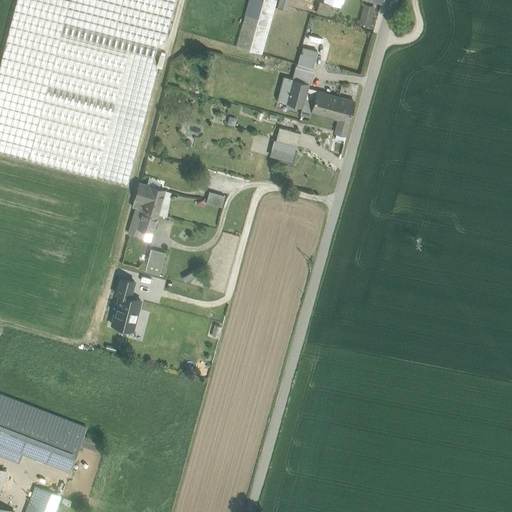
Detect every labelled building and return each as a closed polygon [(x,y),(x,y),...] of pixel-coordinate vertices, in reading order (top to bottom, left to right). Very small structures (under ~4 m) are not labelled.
[(16,0),(0,63),(0,151),(97,177),(128,185),(157,71),(154,57),(61,33),(63,24),(69,0),(16,0)] [(69,0),(63,24),(157,48),(165,41),(175,0),(69,0)] [(276,0),(248,0),(235,47),(262,54),(275,7),(277,7),(277,9),(286,12),(289,0),(279,0),(279,1),(276,0)] [(330,3),(321,0),(316,0),(313,11),(326,15),(330,3)] [(373,13),(363,10),(360,23),(369,25),(373,13)] [(157,48),(63,24),(61,33),(154,57),(157,48)] [(302,48),(296,66),(304,68),(308,54),(315,56),(317,52),(302,48)] [(315,56),(308,54),(304,68),(312,70),(315,56)] [(304,68),(296,66),(293,79),(308,83),(312,70),(304,68)] [(279,101),(287,103),(293,79),(285,77),(279,101)] [(308,83),(293,79),(287,103),(302,107),(307,90),(308,83)] [(220,82),(216,97),(265,110),(269,95),(220,82)] [(338,98),(307,90),(302,107),(300,115),(309,117),(311,110),(330,115),(330,117),(333,118),(338,98)] [(354,102),(338,98),(333,118),(334,118),(339,119),(336,131),(346,134),(349,120),(350,120),(354,102)] [(301,133),(279,127),(276,140),(297,146),(301,133)] [(297,146),(276,140),(273,150),(294,156),(297,146)] [(294,156),(273,150),(271,159),(292,165),(294,156)] [(165,190),(139,183),(132,207),(135,208),(136,207),(158,214),(165,190)] [(165,190),(158,214),(166,216),(173,193),(165,190)] [(208,206),(221,209),(224,197),(210,194),(208,206)] [(158,214),(136,207),(135,208),(128,233),(138,236),(140,228),(153,231),(158,214)] [(140,228),(138,236),(150,239),(153,231),(140,228)] [(165,253),(151,249),(147,262),(162,266),(165,253)] [(162,266),(147,262),(145,271),(159,275),(162,266)] [(162,286),(148,282),(143,302),(157,306),(162,286)] [(140,300),(120,295),(112,324),(132,329),(140,300)] [(213,334),(220,336),(222,326),(215,324),(213,334)] [(0,426),(5,413),(15,416),(80,442),(85,432),(86,427),(0,393),(0,426)] [(0,426),(0,453),(1,454),(4,444),(15,416),(5,413),(0,426)] [(80,442),(15,416),(4,444),(23,452),(70,470),(80,442)] [(23,452),(4,444),(1,454),(19,461),(23,452)] [(0,469),(0,511),(13,511),(0,507),(0,490),(7,472),(0,469)] [(53,511),(60,495),(35,486),(24,511),(53,511)]
